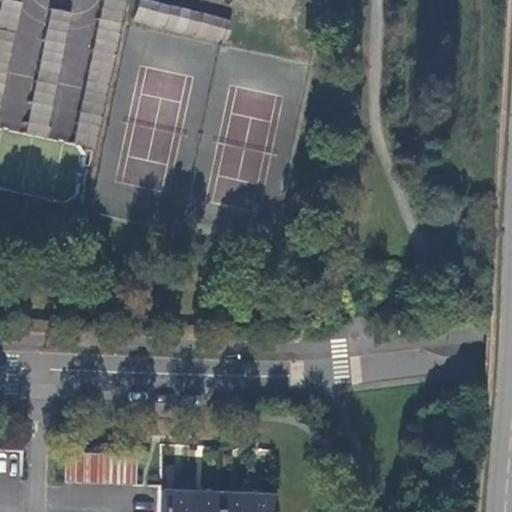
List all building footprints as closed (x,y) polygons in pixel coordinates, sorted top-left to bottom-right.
[(139,0),(135,19),(217,42),(223,20),(149,0),(139,0)] [(63,451),(62,481),(77,483),(78,452),(63,451)] [(78,452),(77,483),(91,483),(93,453),(78,452)] [(93,453),(91,483),(105,484),(106,454),(93,453)] [(106,454),(105,484),(119,484),(120,454),(106,454)] [(131,485),(133,455),(120,454),(119,484),(131,485)] [(185,511),(187,491),(159,490),(157,511),(185,511)] [(185,511),(213,511),(215,493),(187,491),(185,511)] [(213,511),(242,511),(243,494),(215,493),(213,511)] [(242,511),(270,511),(271,495),(243,494),(242,511)]
